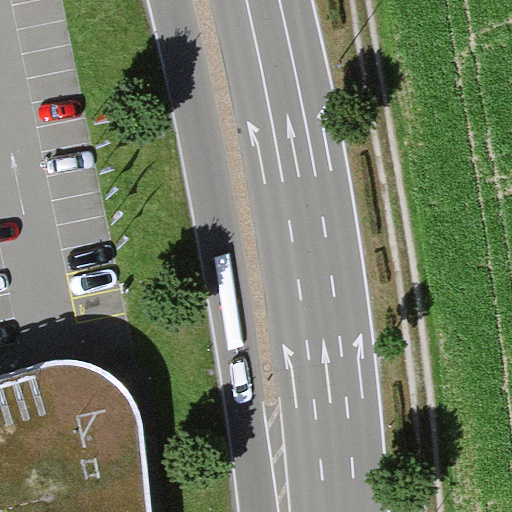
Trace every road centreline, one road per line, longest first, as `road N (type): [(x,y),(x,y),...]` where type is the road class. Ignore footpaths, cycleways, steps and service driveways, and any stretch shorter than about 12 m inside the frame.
road 1 (secondary): [(342,511),(323,332),(254,0)]
road 2 (secondary): [(169,0),(205,166),(258,511)]
road 3 (track): [(358,0),(416,511)]
